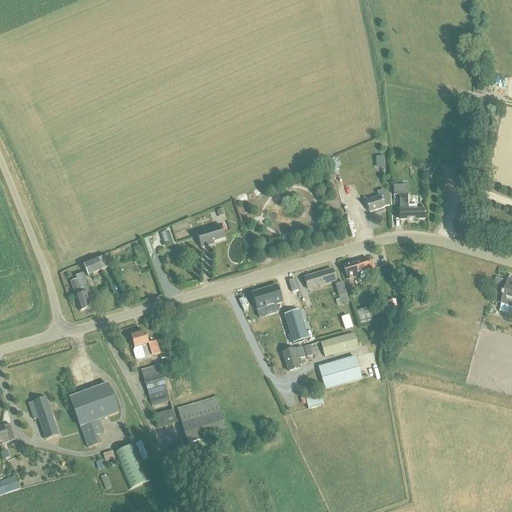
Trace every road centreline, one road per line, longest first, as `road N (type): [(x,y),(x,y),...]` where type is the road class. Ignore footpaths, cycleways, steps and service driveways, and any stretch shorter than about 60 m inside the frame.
road 1 (unclassified): [(64,335),(386,236),(511,260)]
road 2 (unclassified): [(64,335),(28,216),(0,158)]
